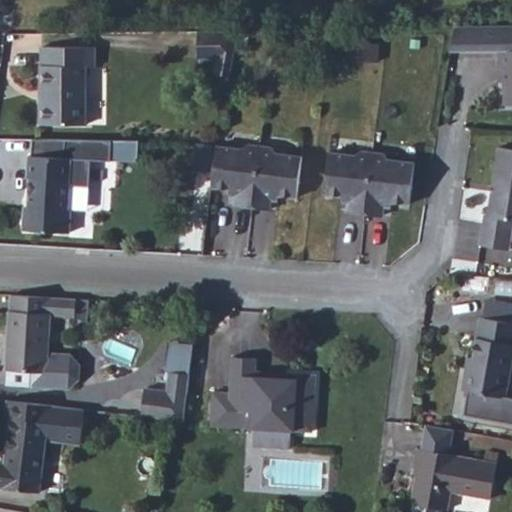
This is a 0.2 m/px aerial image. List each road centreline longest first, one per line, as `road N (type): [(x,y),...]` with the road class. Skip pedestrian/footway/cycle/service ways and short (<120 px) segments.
road 1 (residential): [(408,295),(0,268)]
road 2 (residential): [(452,128),(437,243),(408,295)]
